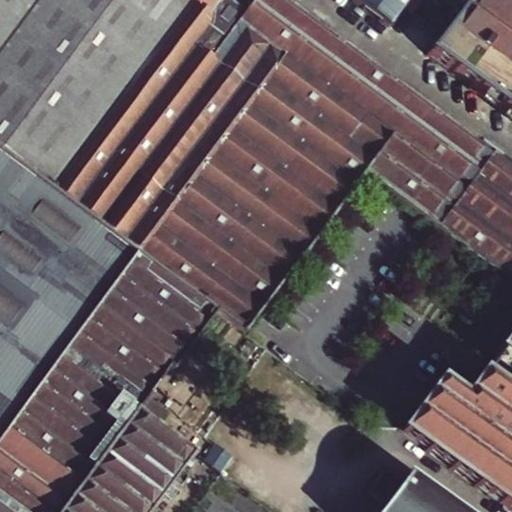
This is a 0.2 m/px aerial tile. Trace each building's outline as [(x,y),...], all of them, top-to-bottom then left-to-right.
[(438,228),(494,154),(285,0),(0,0),(0,156),(214,310),(243,330),(364,173),(438,228)] [(347,0),(387,29),(407,0),(347,0)] [(407,0),(387,29),(423,56),(463,0),(407,0)] [(511,121),(511,0),(463,0),(423,56),(511,121)] [(511,283),(511,166),(494,154),(438,228),(511,283)] [(156,425),(167,411),(150,398),(171,367),(172,368),(214,310),(0,156),(0,511),(150,511),(192,457),(195,454),(156,425)] [(511,342),(501,357),(511,365),(511,342)] [(511,400),(511,365),(501,357),(484,379),(511,400)] [(504,511),(511,511),(511,400),(484,379),(467,402),(428,453),(504,511)] [(406,437),(428,453),(467,402),(445,385),(406,437)] [(384,511),(450,511),(408,481),(384,511)]
